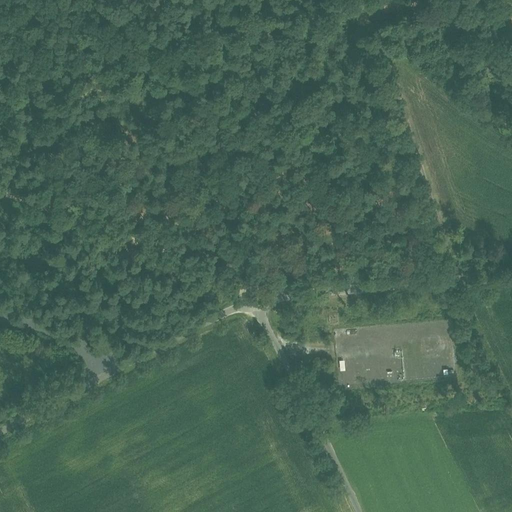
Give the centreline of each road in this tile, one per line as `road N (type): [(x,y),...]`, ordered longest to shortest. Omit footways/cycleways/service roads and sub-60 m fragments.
road 1 (unclassified): [(254,302),(0,430)]
road 2 (track): [(0,195),(247,292),(254,302)]
road 3 (unclassified): [(511,267),(254,302)]
road 4 (unclassified): [(254,302),(354,511)]
